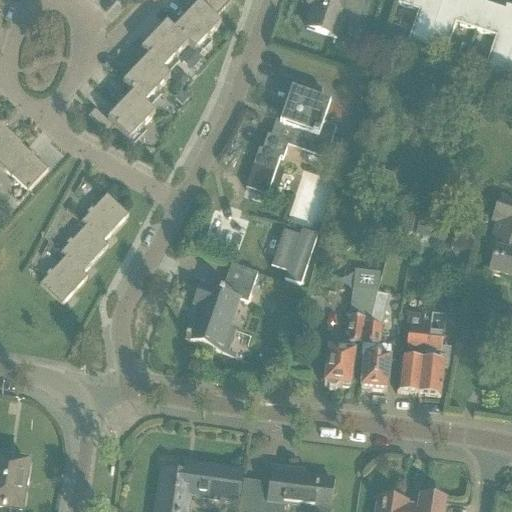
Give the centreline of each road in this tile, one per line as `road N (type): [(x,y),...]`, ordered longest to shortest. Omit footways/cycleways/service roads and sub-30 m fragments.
road 1 (tertiary): [(124,395),(493,437)]
road 2 (residential): [(178,205),(225,123),(270,0)]
road 3 (residential): [(124,395),(121,320),(178,205)]
road 4 (residential): [(178,205),(87,155),(42,118)]
road 5 (residential): [(42,118),(4,73),(28,0)]
